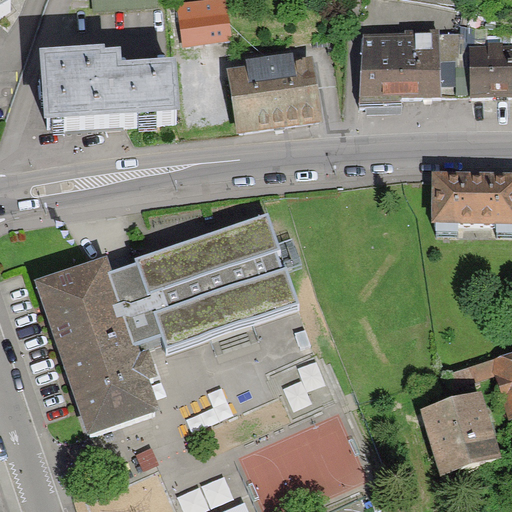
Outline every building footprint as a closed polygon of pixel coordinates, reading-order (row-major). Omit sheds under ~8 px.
[(161,10),(160,0),(96,0),(97,13),(161,10)] [(177,0),(180,39),(221,37),(219,0),(177,0)] [(358,35),(359,105),(398,104),(398,93),(455,92),(454,61),(454,32),(358,35)] [(455,92),(511,91),(511,45),(467,46),(467,61),(454,61),(455,92)] [(227,75),(235,129),(316,117),(308,63),(291,66),(290,57),(247,63),(248,72),(227,75)] [(45,71),(49,133),(179,125),(177,80),(123,83),(122,67),(45,71)] [(511,175),(430,177),(431,222),(511,221),(511,175)] [(298,311),(269,227),(126,275),(109,281),(137,366),(149,362),(298,311)] [(91,436),(155,414),(146,387),(156,384),(149,362),(137,366),(109,281),(105,270),(42,291),(91,436)] [(494,368),(508,409),(511,407),(511,345),(441,369),(446,384),(494,368)] [(424,414),(443,474),(497,457),(478,398),(424,414)] [(380,511),(396,507),(392,494),(372,501),(375,511),(380,511)]
